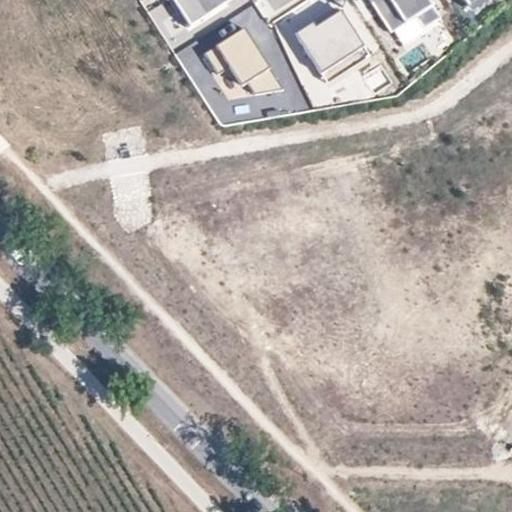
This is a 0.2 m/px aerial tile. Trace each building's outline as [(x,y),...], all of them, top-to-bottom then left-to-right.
[(168,0),(186,28),(229,0),(168,0)] [(428,0),(368,0),(391,34),(415,19),(423,31),(441,19),(428,0)] [(295,35),(298,39),(341,12),(338,8),(295,35)] [(341,12),(298,39),(321,75),(342,61),(347,70),(369,56),(341,12)] [(254,96),(284,91),(258,51),(253,54),(250,49),(254,46),(244,29),(203,55),(216,76),(230,68),(242,87),(246,84),(254,96)] [(258,51),(254,46),(250,49),(253,54),(258,51)] [(342,61),(321,75),(326,83),(347,70),(342,61)]
